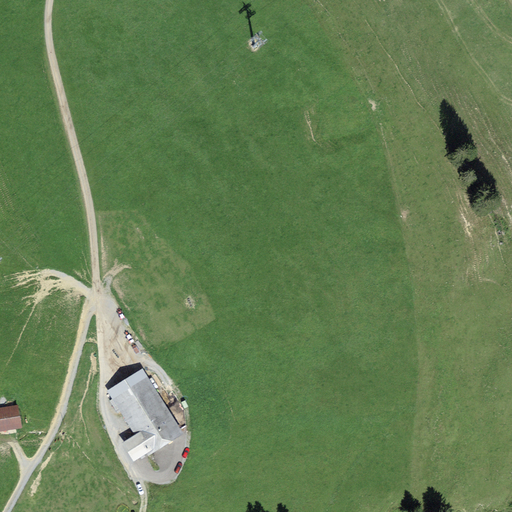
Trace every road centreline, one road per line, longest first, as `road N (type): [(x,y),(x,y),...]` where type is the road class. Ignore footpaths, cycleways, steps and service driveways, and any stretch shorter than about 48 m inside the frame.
road 1 (track): [(95,292),(89,189),(49,48),(50,0)]
road 2 (track): [(6,511),(63,413),(95,292)]
road 3 (track): [(141,511),(138,470),(116,444),(105,406),(95,292)]
